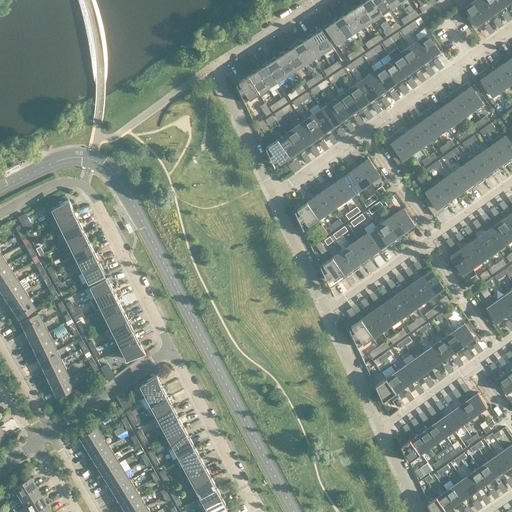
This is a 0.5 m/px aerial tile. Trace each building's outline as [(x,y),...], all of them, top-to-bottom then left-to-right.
[(382,14),(372,0),(365,0),(366,0),(365,0),(362,0),(361,1),(360,1),(373,20),(382,14)] [(391,8),(385,0),(372,0),(382,14),(391,8)] [(495,13),(485,0),(475,0),(473,1),(486,20),(486,19),(490,17),(489,15),(493,12),(495,14),(495,13)] [(504,7),(498,0),(485,0),(495,13),(499,10),(498,9),(502,6),(503,8),(504,7)] [(373,20),(360,1),(361,3),(357,6),(356,5),(352,7),(351,7),(364,26),(373,20)] [(486,20),(473,1),(464,8),(476,25),(477,26),(478,26),(477,25),(481,23),(480,21),(485,18),(486,20)] [(429,7),(426,2),(420,6),(423,11),(422,12),(429,7)] [(364,26),(351,7),(352,9),(348,12),(347,11),(343,13),(342,13),(355,32),(364,26)] [(414,11),(408,15),(411,19),(419,15),(418,15),(417,15),(414,11)] [(355,32),(342,13),(343,15),(338,18),(338,16),(334,19),(333,19),(346,38),(355,32)] [(411,19),(408,15),(402,19),(405,23),(404,24),(411,19)] [(346,38),(333,19),(334,21),(329,24),(329,22),(325,25),(324,25),(325,27),(324,27),(325,28),(325,27),(336,44),(346,38)] [(415,21),(415,20),(408,25),(411,30),(417,26),(414,21),(415,21)] [(396,23),(390,27),(393,31),(401,27),(400,26),(399,27),(396,23)] [(411,30),(408,25),(401,30),(402,29),(405,34),(411,30)] [(393,31),(390,27),(384,31),(387,35),(386,36),(393,31)] [(321,29),(320,28),(319,28),(320,28),(316,31),(317,32),(312,35),(311,33),(310,34),(322,53),(332,46),(321,30),(322,29),(321,29)] [(397,32),(390,37),(393,42),(399,38),(396,33),(397,32)] [(428,33),(418,40),(431,58),(432,58),(431,56),(435,53),(436,55),(440,52),(441,52),(439,50),(428,33)] [(322,53),(310,34),(307,37),(307,38),(303,41),(302,39),(301,39),(313,58),(322,53)] [(378,35),(372,39),(375,43),(383,39),(382,38),(381,39),(378,35)] [(393,42),(390,37),(383,42),(384,41),(387,46),(393,42)] [(313,58),(301,39),(301,40),(297,42),(298,44),(294,47),(293,45),(292,45),(304,64),(313,58)] [(375,43),(372,39),(366,42),(369,47),(368,48),(375,43)] [(431,58),(418,40),(410,46),(422,65),(423,64),(422,63),(426,59),(427,61),(431,58)] [(379,44),(372,49),(375,54),(381,50),(378,45),(379,44)] [(304,64),(292,45),(292,46),(288,48),(289,49),(285,52),(284,51),(283,51),(295,70),(304,64)] [(422,65),(410,46),(401,52),(414,71),(414,70),(413,69),(417,66),(418,67),(422,64),(422,65)] [(360,47),(354,50),(357,55),(365,50),(364,50),(363,51),(360,47)] [(375,54),(372,49),(365,54),(366,53),(369,58),(375,54)] [(357,55),(354,50),(348,54),(351,59),(350,60),(357,55)] [(295,70),(283,51),(279,54),(280,55),(275,58),(274,56),(274,57),(286,76),(295,70)] [(414,71),(401,52),(392,59),(405,77),(404,75),(409,72),(409,73),(413,71),(414,71)] [(361,56),(354,61),(357,66),(363,62),(360,57),(361,56)] [(286,76),(274,57),(270,60),(271,61),(266,64),(265,62),(265,63),(277,81),(286,76)] [(405,77),(392,59),(383,65),(396,83),(395,81),(400,78),(401,79),(404,77),(405,77)] [(357,66),(354,61),(347,66),(348,65),(351,70),(357,66)] [(511,81),(511,66),(508,61),(499,67),(510,83),(511,81)] [(337,62),(331,66),(334,71),(341,66),(340,67),(337,62)] [(277,81),(265,63),(261,65),(262,67),(257,70),(256,68),(268,87),(277,81)] [(396,83),(383,65),(374,71),(387,89),(388,89),(386,87),(391,84),(392,86),(396,83)] [(334,71),(331,66),(325,70),(328,74),(327,75),(334,71)] [(510,83),(499,67),(490,73),(501,89),(510,83)] [(270,91),(268,87),(256,68),(255,68),(256,69),(252,71),(253,73),(248,76),(259,93),(261,96),(270,91)] [(343,69),(343,68),(336,73),(339,78),(345,74),(342,70),(343,69)] [(387,89),(374,71),(365,77),(378,96),(379,95),(378,94),(382,91),(383,92),(387,89),(387,90),(387,89)] [(339,78),(336,73),(328,78),(329,78),(330,77),(333,82),(339,78)] [(501,89),(490,73),(481,80),(492,95),(501,89)] [(319,74),(313,78),(316,83),(323,78),(322,78),(319,74)] [(259,93),(248,76),(238,82),(241,86),(238,88),(236,83),(244,102),(245,102),(259,93)] [(378,96),(365,77),(357,84),(369,102),(370,102),(369,100),(373,97),(374,98),(378,95),(378,96)] [(316,83),(313,78),(307,82),(310,86),(309,87),(316,83)] [(325,81),(325,80),(318,85),(321,90),(327,86),(324,81),(325,81)] [(369,102),(357,84),(348,90),(361,108),(360,106),(364,103),(365,104),(369,102)] [(321,90),(318,85),(311,90),(312,89),(315,94),(321,90)] [(301,86),(295,90),(298,95),(305,90),(304,90),(301,86)] [(471,86),(462,93),(473,109),(482,102),(471,86)] [(298,95),(295,90),(289,94),(292,98),(291,99),(298,95)] [(361,108),(348,90),(339,96),(352,114),(351,113),(355,109),(356,111),(360,108),(361,108)] [(307,93),(307,92),(300,97),(303,102),(309,98),(306,93),(307,93)] [(473,109),(462,93),(453,99),(464,115),(473,109)] [(352,114),(339,96),(330,102),(343,121),(343,120),(342,119),(346,116),(347,117),(351,114),(351,115),(352,114)] [(303,102),(300,97),(293,102),(294,101),(297,106),(303,102)] [(283,98),(277,102),(280,107),(287,102),(286,102),(283,98)] [(464,115),(453,99),(444,105),(455,121),(464,115)] [(511,104),(509,99),(503,104),(506,108),(505,109),(511,104)] [(280,107),(277,102),(271,106),(274,110),(273,111),(280,107)] [(343,121),(330,102),(321,109),(334,127),(333,125),(338,122),(339,123),(342,121),(343,121)] [(261,107),(266,115),(266,116),(271,113),(265,103),(265,104),(261,107)] [(289,104),(282,109),(285,114),(291,110),(288,105),(289,104)] [(455,121),(444,105),(435,112),(446,127),(455,121)] [(285,114),(282,109),(274,114),(275,114),(276,113),(279,118),(285,114)] [(334,127),(321,109),(312,115),(325,133),(326,133),(324,131),(329,128),(330,129),(334,127)] [(446,127),(435,112),(427,118),(438,134),(446,127)] [(276,120),(273,115),(266,120),(267,119),(270,124),(276,120)] [(325,133),(312,115),(303,121),(316,139),(317,139),(316,137),(320,134),(321,136),(325,133)] [(486,115),(480,119),(484,124),(491,119),(489,120),(486,115)] [(438,134),(427,118),(418,124),(429,140),(438,134)] [(484,124),(480,119),(475,124),(478,128),(476,129),(477,129),(484,124)] [(263,120),(262,120),(258,123),(264,131),(268,128),(269,129),(263,120)] [(316,139),(303,121),(295,127),(307,146),(308,145),(307,144),(311,140),(312,142),(316,139)] [(493,122),(485,127),(489,131),(495,127),(491,123),(493,122)] [(429,140),(418,124),(409,130),(420,146),(429,140)] [(307,146),(295,127),(286,133),(299,152),(299,151),(298,150),(302,147),(303,148),(307,145),(307,146)] [(489,131),(485,127),(478,132),(480,131),(483,135),(489,131)] [(469,128),(463,132),(466,137),(473,132),(473,131),(472,132),(469,128)] [(420,146),(409,130),(400,137),(411,152),(420,146)] [(466,137),(463,132),(457,136),(460,141),(459,141),(459,142),(466,137)] [(299,152),(286,133),(277,140),(289,156),(293,154),(293,155),(298,152),(299,152)] [(475,134),(474,135),(468,139),(471,144),(477,140),(474,135),(475,134)] [(511,144),(506,135),(496,142),(508,159),(509,159),(508,159),(511,156),(511,155),(511,154),(511,144)] [(411,152),(400,137),(392,142),(389,138),(389,137),(382,142),(394,158),(399,155),(402,159),(411,152)] [(471,144),(468,139),(461,144),(462,143),(465,148),(471,144)] [(289,156),(277,140),(266,147),(265,147),(274,167),(275,166),(272,162),(276,159),(279,163),(289,156)] [(451,140),(445,144),(448,149),(455,144),(454,145),(451,140)] [(508,159),(496,142),(487,148),(500,166),(500,165),(503,162),(502,161),(507,158),(508,160),(508,159)] [(448,149),(445,144),(439,148),(442,153),(441,154),(448,149)] [(457,147),(457,146),(450,151),(453,156),(459,152),(456,147),(457,147)] [(500,166),(487,148),(479,154),(491,172),(491,171),(495,169),(494,167),(498,164),(499,166),(500,166)] [(453,156),(450,151),(443,156),(443,157),(444,156),(448,160),(453,156)] [(433,153),(427,157),(431,161),(438,156),(436,157),(433,153)] [(491,172),(479,154),(470,161),(482,178),(482,177),(486,175),(485,174),(489,170),(490,172),(491,172)] [(431,161),(427,157),(422,161),(425,165),(424,166),(431,161)] [(368,159),(359,165),(370,181),(379,175),(368,159)] [(440,159),(432,164),(436,169),(442,164),(438,160),(440,159)] [(411,172),(420,166),(417,161),(409,167),(412,171),(411,172)] [(482,178),(470,161),(461,167),(473,184),(477,181),(476,180),(480,177),(482,178)] [(436,169),(432,164),(425,169),(427,168),(430,173),(436,169)] [(370,181),(359,165),(350,172),(361,187),(370,181)] [(473,184),(461,167),(452,173),(464,190),(465,190),(464,190),(468,187),(467,186),(472,183),(473,184)] [(361,187),(350,172),(341,178),(353,194),(361,187)] [(425,172),(416,179),(417,178),(420,182),(428,177),(425,172)] [(464,190),(452,173),(443,179),(455,197),(456,196),(459,194),(458,192),(463,189),(464,191),(464,190)] [(353,194),(341,178),(333,184),(344,200),(353,194)] [(455,197),(443,179),(434,185),(447,203),(447,202),(450,200),(449,198),(454,195),(455,197)] [(344,200),(333,184),(324,190),(335,206),(344,200)] [(447,203),(434,185),(425,192),(428,196),(423,200),(435,216),(441,212),(441,211),(440,211),(438,209),(439,208),(442,206),(441,205),(445,201),(446,203),(447,203)] [(376,190),(380,194),(387,190),(386,189),(385,190),(382,186),(376,190)] [(335,206),(324,190),(315,197),(326,212),(335,206)] [(375,194),(369,198),(372,203),(379,198),(378,198),(375,194)] [(391,196),(384,201),(387,206),(393,202),(390,197),(391,196)] [(326,212),(315,197),(306,203),(317,218),(326,212)] [(59,204),(60,205),(52,209),(58,221),(75,212),(69,201),(70,201),(68,198),(59,204)] [(372,203),(369,198),(363,202),(366,207),(365,208),(372,203)] [(381,200),(374,205),(377,210),(383,206),(380,201),(381,200)] [(317,218),(306,203),(297,209),(300,214),(297,215),(295,211),(294,211),(303,229),(303,228),(317,218)] [(377,210),(374,205),(367,210),(368,209),(371,214),(377,210)] [(357,206),(351,210),(354,215),(362,210),(361,210),(360,211),(357,206)] [(403,208),(394,214),(406,232),(406,231),(405,230),(409,227),(410,228),(414,225),(414,226),(415,225),(414,223),(403,208)] [(354,215),(351,210),(345,215),(349,219),(347,220),(354,215)] [(80,222),(75,212),(58,221),(63,231),(80,222)] [(363,213),(356,218),(359,222),(365,218),(362,214),(363,213)] [(511,213),(503,219),(511,231),(511,213)] [(32,227),(25,214),(19,217),(26,230),(32,227)] [(406,232),(394,214),(385,221),(397,238),(396,236),(401,233),(402,234),(405,232),(406,232)] [(359,222),(356,218),(349,223),(350,222),(354,226),(359,222)] [(339,219),(334,223),(337,228),(344,223),(344,222),(343,223),(339,219)] [(511,238),(511,231),(503,219),(495,225),(506,242),(511,238)] [(397,238),(385,221),(376,227),(388,244),(389,244),(387,242),(392,239),(393,240),(397,238)] [(85,233),(80,222),(63,231),(68,241),(85,233)] [(337,228),(334,223),(328,227),(331,232),(330,232),(330,233),(337,228)] [(318,229),(323,236),(323,237),(328,234),(321,224),(321,225),(322,226),(318,229)] [(346,225),(344,226),(339,230),(342,235),(348,231),(345,226),(346,225)] [(506,242),(495,225),(486,231),(498,248),(506,242)] [(388,244),(376,227),(367,233),(379,250),(380,250),(379,248),(383,245),(384,247),(388,244)] [(342,235),(339,230),(331,235),(332,235),(333,234),(336,239),(342,235)] [(498,248),(486,231),(477,238),(489,254),(498,248)] [(90,243),(85,233),(68,241),(73,251),(90,243)] [(379,250),(367,233),(358,239),(370,257),(371,256),(370,255),(374,251),(375,253),(379,250)] [(333,241),(330,236),(323,241),(324,240),(327,245),(333,241)] [(489,254),(477,238),(468,244),(480,261),(489,254)] [(370,257),(358,239),(349,245),(362,263),(362,262),(361,261),(365,258),(366,259),(370,256),(370,257)] [(327,251),(320,241),(315,245),(321,253),(326,249),(326,251),(327,251)] [(95,253),(90,243),(73,251),(78,262),(95,253)] [(480,261),(468,244),(459,250),(471,267),(480,261)] [(362,263),(349,245),(341,252),(353,269),(352,267),(357,264),(357,265),(361,263),(362,263)] [(471,267),(459,250),(450,257),(462,273),(471,267)] [(353,269),(341,252),(332,258),(343,274),(348,270),(349,271),(352,269),(353,269)] [(100,263),(95,253),(78,262),(83,272),(100,263)] [(0,269),(8,264),(3,255),(0,256),(0,269)] [(343,274),(332,258),(320,266),(328,284),(329,284),(326,279),(331,276),(333,280),(343,274)] [(501,260),(496,264),(499,269),(506,264),(505,265),(501,260)] [(105,274),(100,263),(83,272),(88,282),(105,274)] [(0,281),(14,272),(8,264),(0,269),(0,281)] [(499,269),(496,264),(490,268),(493,273),(492,274),(499,269)] [(511,269),(511,268),(510,265),(503,269),(506,273),(511,269)] [(506,273),(503,269),(497,274),(500,278),(506,273)] [(431,270),(422,276),(434,293),(443,287),(431,270)] [(483,280),(490,275),(487,270),(481,274),(484,279),(483,280)] [(19,281),(14,272),(0,281),(0,288),(2,292),(19,281)] [(473,284),(480,279),(477,275),(471,279),(474,283),(473,284)] [(434,293),(422,276),(413,283),(425,299),(434,293)] [(113,288),(107,278),(90,286),(96,297),(113,288)] [(493,283),(490,279),(484,283),(485,285),(487,287),(493,283)] [(25,289),(19,281),(2,292),(8,301),(25,289)] [(425,299),(413,283),(404,289),(416,306),(425,299)] [(488,289),(487,287),(485,285),(479,289),(482,293),(488,289)] [(118,299),(113,288),(96,297),(101,307),(118,299)] [(31,298),(25,289),(8,301),(13,309),(31,298)] [(416,306),(404,289),(396,295),(407,312),(416,306)] [(511,309),(511,302),(506,293),(496,300),(506,314),(511,309)] [(407,312),(396,295),(387,301),(398,318),(407,312)] [(439,301),(442,305),(449,301),(449,300),(448,301),(445,297),(439,301)] [(31,298),(13,309),(19,318),(28,313),(28,312),(35,308),(29,299),(31,298)] [(123,309),(118,299),(101,307),(106,317),(123,309)] [(506,314),(496,300),(486,307),(496,321),(506,314)] [(398,318),(387,301),(378,308),(390,324),(398,318)] [(76,312),(78,314),(82,312),(79,305),(74,308),(76,312)] [(438,305),(432,309),(435,314),(442,309),(441,309),(438,305)] [(390,324),(378,308),(369,314),(381,330),(390,324)] [(128,319),(123,309),(106,317),(111,328),(128,319)] [(435,314),(432,309),(426,313),(429,318),(428,319),(435,314)] [(452,314),(449,310),(443,315),(445,317),(446,319),(452,314)] [(30,317),(21,321),(26,331),(45,322),(44,322),(43,323),(38,313),(31,317),(30,317)] [(445,317),(443,315),(442,313),(436,317),(439,321),(445,317)] [(381,330),(369,314),(360,320),(372,337),(381,330)] [(420,317),(414,322),(417,326),(425,321),(424,321),(423,322),(420,317)] [(133,329),(128,319),(111,328),(116,338),(133,329)] [(372,337),(360,320),(351,327),(354,331),(351,333),(349,328),(348,328),(357,347),(358,347),(372,337)] [(49,332),(45,322),(26,331),(30,340),(49,332)] [(417,326),(414,322),(408,326),(411,330),(410,331),(417,326)] [(431,326),(428,322),(422,326),(425,330),(431,326)] [(464,322),(454,330),(464,344),(474,337),(464,322)] [(425,330),(422,326),(416,331),(419,335),(425,330)] [(138,339),(133,329),(116,338),(121,348),(138,339)] [(402,330),(396,334),(400,339),(407,334),(407,333),(405,334),(402,330)] [(464,344),(454,330),(444,336),(454,351),(464,344)] [(53,341),(49,332),(30,340),(35,350),(53,341)] [(400,339),(396,334),(391,338),(394,343),(393,343),(393,344),(400,339)] [(412,340),(409,336),(403,340),(405,344),(412,340)] [(454,351),(444,336),(434,343),(444,357),(454,351)] [(144,351),(138,339),(121,348),(127,359),(135,355),(135,357),(145,353),(144,350),(144,351)] [(405,344),(403,340),(397,345),(399,349),(405,344)] [(58,350),(53,341),(35,350),(39,359),(58,350)] [(385,342),(379,346),(382,351),(389,346),(388,347),(385,342)] [(444,357),(434,343),(424,350),(434,364),(444,357)] [(382,351),(379,346),(373,350),(376,355),(375,356),(382,351)] [(62,359),(58,350),(39,359),(44,368),(62,359)] [(392,354),(389,350),(383,354),(386,358),(392,354)] [(434,364),(424,350),(415,357),(425,371),(434,364)] [(386,358),(383,354),(377,358),(380,362),(386,358)] [(425,371),(415,357),(405,364),(415,378),(425,371)] [(67,368),(62,359),(44,368),(48,377),(67,368)] [(108,364),(101,368),(109,381),(114,376),(108,364)] [(415,378),(405,364),(395,371),(405,385),(415,378)] [(71,378),(67,368),(48,377),(52,386),(71,378)] [(405,385),(395,371),(385,378),(395,392),(405,385)] [(511,389),(511,379),(507,372),(498,378),(508,392),(511,389)] [(147,380),(148,381),(140,386),(146,397),(163,388),(157,377),(157,376),(156,374),(147,380)] [(76,387),(71,378),(52,386),(53,387),(57,396),(76,387)] [(395,392),(385,378),(375,385),(382,401),(395,392)] [(168,398),(163,388),(146,397),(151,407),(168,398)] [(130,405),(123,392),(117,396),(124,408),(130,405)] [(479,392),(470,398),(480,412),(489,406),(479,392)] [(174,408),(168,398),(151,407),(157,417),(174,408)] [(480,412),(470,398),(462,404),(472,418),(480,412)] [(472,418),(462,404),(453,410),(463,424),(472,418)] [(179,418),(174,408),(157,417),(162,427),(179,418)] [(463,424),(453,410),(445,416),(455,430),(463,424)] [(455,430),(445,416),(437,422),(446,436),(455,430)] [(184,428),(179,418),(162,427),(168,437),(184,428)] [(446,436),(437,422),(428,427),(438,442),(446,436)] [(113,430),(116,436),(125,431),(122,425),(113,430)] [(86,446),(86,447),(104,436),(98,427),(81,438),(86,446)] [(438,442),(428,427),(420,433),(430,447),(438,442)] [(190,438),(184,428),(168,437),(173,447),(190,438)] [(430,447),(420,433),(412,439),(421,453),(430,447)] [(109,445),(104,436),(86,447),(92,455),(109,445)] [(195,448),(190,438),(173,447),(179,457),(195,448)] [(421,453),(412,439),(403,445),(410,461),(421,453)] [(114,453),(109,445),(92,455),(97,464),(114,453)] [(201,458),(195,448),(179,457),(184,467),(201,458)] [(511,465),(511,459),(504,449),(496,455),(506,469),(511,465)] [(120,462),(114,453),(97,464),(102,473),(120,462)] [(506,469),(496,455),(488,461),(498,475),(506,469)] [(206,468),(201,458),(184,467),(189,477),(206,468)] [(498,475),(488,461),(479,467),(489,481),(498,475)] [(125,471),(120,462),(102,473),(108,481),(125,471)] [(489,481),(479,467),(471,473),(481,487),(489,481)] [(212,478),(206,468),(189,477),(195,487),(212,478)] [(425,476),(420,469),(415,472),(420,479),(425,476)] [(131,479),(125,471),(108,481),(113,490),(131,479)] [(481,487),(471,473),(463,479),(473,493),(481,487)] [(169,477),(171,482),(177,479),(174,474),(169,477)] [(13,488),(19,498),(36,487),(31,478),(13,488)] [(217,488),(212,478),(195,487),(200,497),(217,488)] [(136,488),(131,479),(113,490),(119,499),(136,488)] [(473,493),(463,479),(454,484),(464,499),(473,493)] [(464,499),(454,484),(446,490),(456,504),(464,499)] [(41,496),(36,487),(19,498),(24,506),(41,496)] [(141,497),(136,488),(119,499),(124,508),(141,497)] [(222,498),(217,488),(200,497),(206,507),(222,498)] [(456,504),(446,490),(438,496),(448,510),(456,504)] [(34,511),(47,504),(41,496),(24,506),(27,511),(34,511)] [(445,511),(448,510),(438,496),(429,502),(433,511),(445,511)] [(136,511),(147,506),(141,497),(124,508),(126,511),(136,511)] [(221,511),(228,509),(222,498),(206,507),(208,511),(221,511)]
